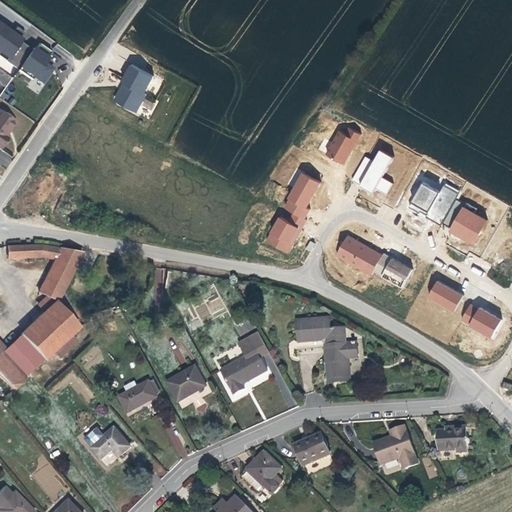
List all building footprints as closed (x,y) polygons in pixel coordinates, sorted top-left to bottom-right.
[(0,51),(11,60),(27,37),(0,19),(0,51)] [(154,77),(132,64),(122,81),(125,83),(114,101),(136,114),(147,97),(144,95),(154,77)] [(0,68),(0,83),(5,87),(12,77),(0,68)] [(16,121),(0,109),(0,148),(8,138),(5,136),(9,130),(16,121)] [(343,165),(361,134),(343,124),(325,155),(343,165)] [(373,160),(363,156),(351,182),(373,192),(374,189),(387,195),(393,183),(382,178),(392,157),(378,150),(373,160)] [(51,186),(61,173),(39,157),(29,170),(51,186)] [(281,212),(279,212),(265,243),(289,254),(310,210),(308,209),(320,181),(299,172),(281,212)] [(421,181),(408,209),(443,224),(458,190),(444,183),(441,190),(421,181)] [(476,245),(486,218),(459,207),(448,235),(476,245)] [(400,290),(412,269),(347,234),(335,255),(400,290)] [(39,254),(40,245),(7,247),(7,258),(18,258),(18,255),(39,254)] [(62,292),(82,253),(59,249),(40,245),(39,254),(18,255),(18,258),(41,257),(54,260),(38,292),(56,302),(62,292)] [(453,312),(463,295),(436,280),(426,298),(453,312)] [(5,347),(29,372),(52,351),(71,335),(79,327),(55,301),(35,320),(5,347)] [(460,321),(491,339),(501,320),(470,302),(460,321)] [(98,313),(90,316),(92,321),(100,319),(98,313)] [(331,315),(299,316),(299,337),(323,336),(327,341),(327,342),(326,342),(327,378),(333,378),(347,377),(346,354),(356,354),(355,341),(345,341),(344,326),(331,326),(331,315)] [(250,338),(261,358),(271,353),(260,334),(250,338)] [(77,342),(71,335),(52,351),(59,359),(77,342)] [(239,345),(246,359),(222,372),(235,395),(240,393),(246,390),(243,385),(268,372),(261,358),(250,338),(239,345)] [(0,354),(22,378),(29,372),(5,347),(0,342),(0,354)] [(0,376),(11,388),(22,378),(0,354),(0,376)] [(69,383),(87,403),(97,393),(70,365),(46,388),(54,397),(69,383)] [(201,382),(203,380),(196,367),(168,383),(179,403),(202,390),(204,389),(201,382)] [(143,405),(158,397),(149,382),(120,397),(128,413),(143,405)] [(401,459),(404,469),(418,464),(406,427),(391,432),(393,437),(374,443),(382,466),(401,459)] [(445,432),(437,432),(438,451),(457,450),(457,448),(468,448),(467,428),(450,429),(450,431),(445,432)] [(115,429),(92,449),(101,460),(113,450),(120,457),(123,454),(131,448),(115,429)] [(310,440),(295,446),(304,466),(330,455),(322,434),(310,440)] [(282,470),(265,453),(256,462),(249,470),(250,471),(266,487),(274,494),(280,488),(279,487),(284,482),(277,475),(282,470)] [(49,502),(67,493),(52,463),(34,472),(49,502)] [(266,487),(250,471),(245,477),(261,493),(266,487)] [(33,511),(12,491),(10,493),(4,487),(0,490),(0,511),(33,511)] [(252,511),(237,497),(229,505),(226,508),(222,504),(215,511),(252,511)] [(80,511),(70,501),(58,511),(80,511)]
